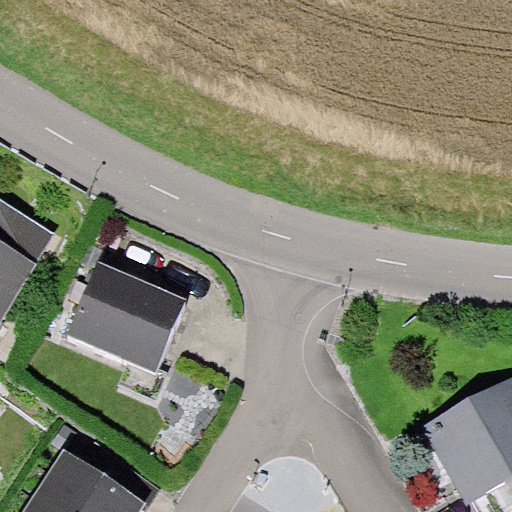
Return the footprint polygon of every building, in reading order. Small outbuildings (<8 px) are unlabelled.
[(54,233),(0,198),(0,321),(38,262),(36,261),(54,233)] [(186,297),(98,261),(68,334),(155,370),(186,297)] [(511,374),(422,424),(467,504),(473,501),(511,479),(511,374)] [(92,444),(83,458),(146,500),(141,508),(145,511),(160,488),(92,444)] [(64,446),(20,511),(138,511),(141,508),(146,500),(83,458),(64,446)] [(511,511),(511,479),(473,501),(479,511),(511,511)]
